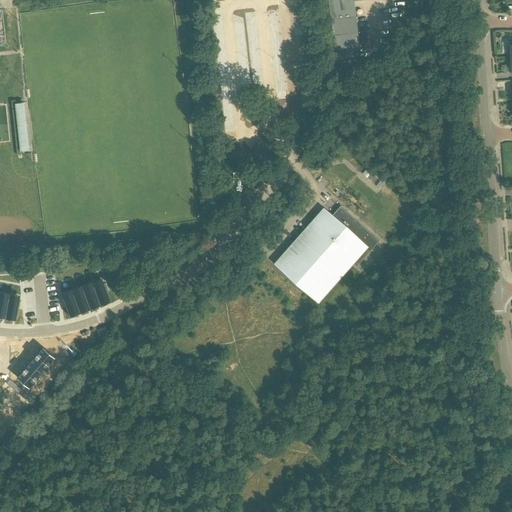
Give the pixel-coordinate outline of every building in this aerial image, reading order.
[(327,0),(336,68),(337,68),(360,65),(353,1),(363,0),(327,0)] [(25,102),(15,103),(21,153),(30,152),(25,102)] [(373,186),(380,178),(365,164),(358,172),(373,186)] [(277,265),(317,300),(351,261),(356,267),(379,241),(340,206),(319,230),(313,224),(277,265)] [(94,286),(101,306),(111,302),(104,283),(94,286)] [(91,310),(101,306),(94,286),(83,290),(91,310)] [(80,313),(91,310),(83,290),(73,294),(80,313)] [(70,317),(80,313),(73,294),(63,298),(70,317)] [(0,317),(5,319),(8,306),(9,298),(0,296),(0,317)] [(9,298),(8,306),(5,319),(16,320),(17,315),(20,300),(9,298)] [(49,365),(55,358),(43,347),(36,354),(49,365)] [(30,362),(42,373),(49,365),(36,354),(30,362)] [(36,380),(42,373),(30,362),(23,370),(36,380)] [(30,388),(36,380),(23,370),(17,377),(30,388)]
